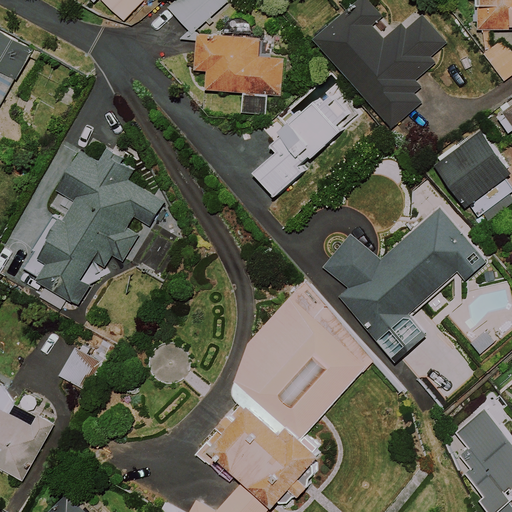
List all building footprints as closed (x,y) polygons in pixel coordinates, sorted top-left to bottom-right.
[(143,0),(104,0),(103,2),(124,22),(143,0)] [(227,1),(226,0),(178,0),(169,10),(192,34),(227,1)] [(369,0),(353,0),(312,35),(395,132),(423,109),(415,99),(424,91),(417,83),(438,66),(432,59),(450,43),(420,8),(380,42),(368,27),(382,15),(369,0)] [(511,0),(477,0),(477,49),(503,83),(511,76),(511,0)] [(0,110),(1,111),(32,50),(0,33),(0,110)] [(261,39),(202,35),(200,69),(210,70),(209,90),(244,93),(243,114),(266,116),(267,95),(281,96),(284,59),(260,58),(261,39)] [(63,86),(54,105),(75,116),(85,97),(63,86)] [(358,120),(329,89),(274,142),(280,148),(257,170),(280,195),(306,170),(358,120)] [(511,104),(495,117),(508,135),(511,131),(511,104)] [(456,125),(432,143),(439,152),(463,134),(456,125)] [(511,175),(482,135),(461,151),(455,143),(432,160),(467,208),(511,175)] [(131,171),(99,152),(93,162),(77,152),(45,208),(66,220),(34,274),(55,286),(52,290),(84,309),(115,256),(125,261),(141,234),(127,226),(134,215),(149,224),(163,200),(126,179),(131,171)] [(486,261),(437,208),(380,261),(355,234),(323,264),(348,290),(339,297),(396,358),(427,330),(412,314),(457,273),(464,281),(486,261)] [(295,292),(250,344),(236,392),(244,399),(199,450),(211,460),(208,464),(236,490),(217,511),(200,498),(190,511),(270,511),(323,453),(306,438),(374,362),(295,292)] [(71,354),(58,376),(84,392),(97,370),(71,354)] [(23,396),(3,385),(0,389),(0,468),(23,482),(54,426),(18,406),(23,396)] [(465,442),(449,456),(459,468),(485,498),(480,501),(489,511),(511,511),(511,433),(486,404),(455,430),(465,442)] [(85,511),(69,496),(54,511),(85,511)]
